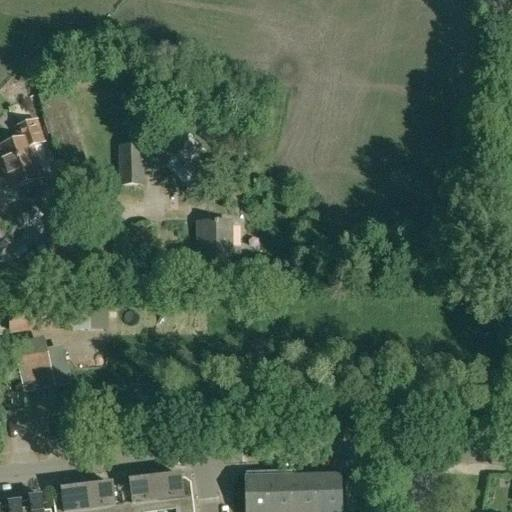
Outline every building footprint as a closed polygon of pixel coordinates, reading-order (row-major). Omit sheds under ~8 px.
[(46,120),(68,112),(65,102),(43,109),(46,120)] [(72,122),(68,112),(46,120),(50,130),(72,122)] [(0,158),(6,178),(0,180),(0,197),(3,206),(20,200),(17,188),(42,180),(40,173),(45,171),(46,174),(52,172),(35,122),(16,128),(21,142),(0,148),(0,158)] [(76,133),(72,122),(50,130),(53,140),(76,133)] [(79,143),(76,133),(53,140),(57,151),(79,143)] [(168,147),(167,149),(163,146),(161,149),(159,147),(160,170),(166,170),(194,194),(219,166),(191,141),(186,147),(183,149),(180,146),(178,149),(175,146),(171,149),(168,147)] [(83,153),(79,143),(57,151),(61,161),(83,153)] [(144,187),(143,147),(119,147),(120,188),(144,187)] [(86,163),(83,153),(61,161),(64,171),(86,163)] [(90,173),(86,163),(64,171),(68,181),(90,173)] [(93,184),(90,173),(68,181),(71,191),(93,184)] [(97,194),(93,184),(71,191),(75,202),(97,194)] [(101,204),(97,194),(75,202),(78,212),(101,204)] [(104,214),(101,204),(78,212),(82,222),(104,214)] [(108,224),(104,214),(82,222),(86,232),(108,224)] [(199,254),(199,266),(239,265),(239,253),(232,253),(231,227),(201,227),(202,254),(199,254)] [(73,333),(73,308),(11,308),(11,333),(73,333)] [(49,375),(43,354),(41,348),(9,354),(21,396),(53,389),(70,386),(66,373),(49,375)] [(314,499),(314,511),(342,511),(341,476),(341,478),(318,478),(319,499),(314,499)] [(171,511),(176,511),(175,511),(194,511),(191,484),(185,480),(181,480),(180,477),(155,480),(159,511),(171,511)] [(290,511),(314,511),(314,499),(319,499),(318,478),(294,479),(295,500),(290,500),(290,511)] [(266,511),(290,511),(290,500),(295,500),(294,479),(270,480),(271,501),(266,501),(266,511)] [(130,487),(121,488),(124,511),(159,511),(155,480),(130,484),(130,487)] [(271,501),(270,480),(245,481),(246,511),(266,511),(266,501),(271,501)] [(87,489),(89,511),(124,511),(121,488),(113,489),(112,486),(87,489)] [(54,511),(89,511),(87,489),(62,493),(62,496),(58,496),(53,502),(54,511)] [(29,500),(30,504),(21,506),(20,507),(21,511),(43,511),(42,501),(42,498),(29,500)]
